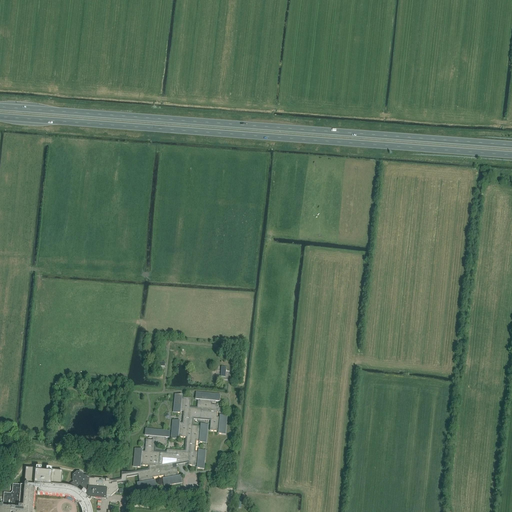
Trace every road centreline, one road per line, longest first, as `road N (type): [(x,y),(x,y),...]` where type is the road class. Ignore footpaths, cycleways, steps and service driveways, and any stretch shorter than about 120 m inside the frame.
road 1 (trunk): [(511,145),(0,106)]
road 2 (trunk): [(0,116),(511,154)]
